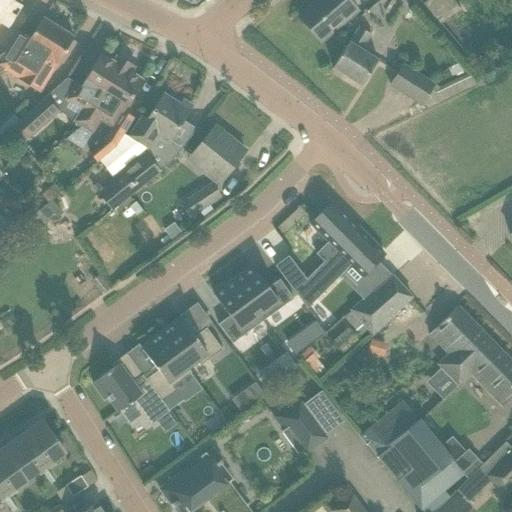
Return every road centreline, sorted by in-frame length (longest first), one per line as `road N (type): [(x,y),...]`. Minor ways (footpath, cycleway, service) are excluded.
road 1 (residential): [(330,142),(261,207),(44,367)]
road 2 (tertiary): [(511,323),(330,142)]
road 3 (residential): [(44,367),(137,511)]
road 4 (tertiary): [(330,142),(194,41)]
